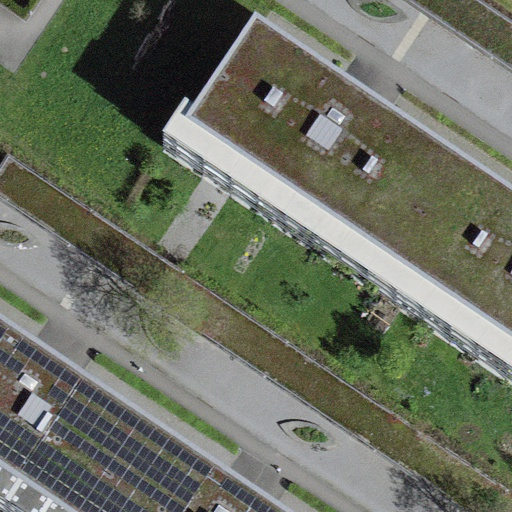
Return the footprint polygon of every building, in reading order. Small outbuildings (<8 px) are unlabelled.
[(388,0),(511,82),(511,23),(477,0),(388,0)] [(186,137),(392,275),(461,172),(359,103),(256,34),(186,137)] [(511,206),(461,172),(392,275),(511,356),(511,206)] [(449,511),(500,511),(511,495),(511,489),(48,183),(18,228),(449,511)] [(0,500),(17,511),(93,511),(148,432),(54,369),(0,332),(0,500)] [(267,511),(248,499),(148,432),(93,511),(267,511)]
